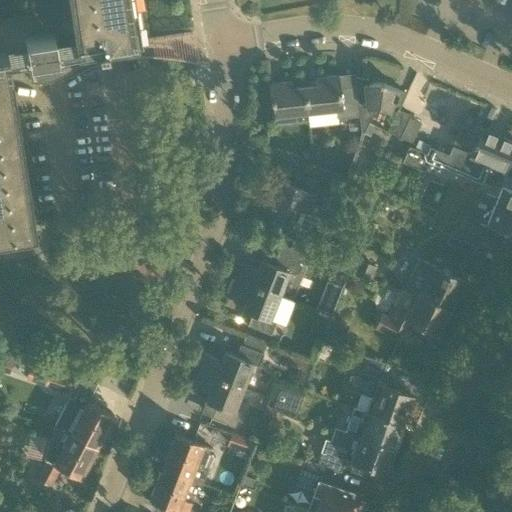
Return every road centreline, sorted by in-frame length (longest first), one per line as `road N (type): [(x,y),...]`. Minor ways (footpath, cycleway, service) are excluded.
road 1 (residential): [(511,92),(404,44),(328,31),(220,46)]
road 2 (residential): [(104,511),(196,273)]
road 3 (residential): [(408,511),(511,280)]
road 4 (residential): [(196,273),(221,157),(220,46)]
